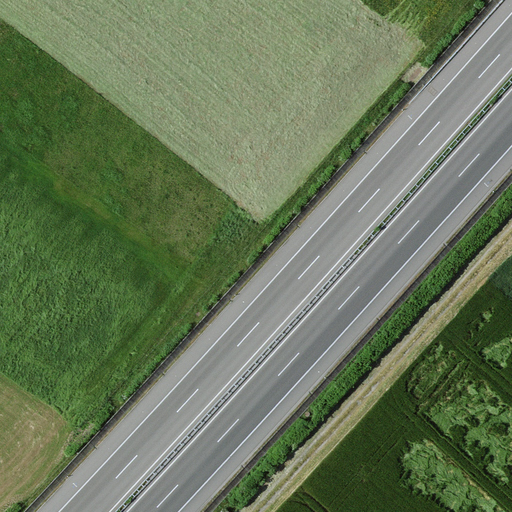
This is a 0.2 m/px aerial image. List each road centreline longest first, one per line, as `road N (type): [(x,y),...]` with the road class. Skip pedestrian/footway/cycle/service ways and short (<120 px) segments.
road 1 (motorway): [(511,40),(84,511)]
road 2 (motorway): [(152,511),(511,116)]
road 3 (track): [(511,230),(255,511)]
